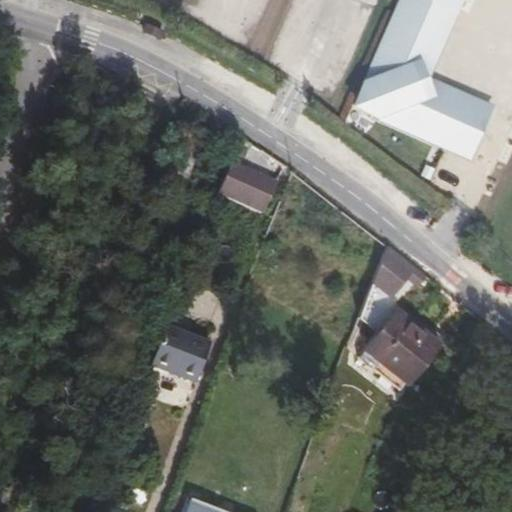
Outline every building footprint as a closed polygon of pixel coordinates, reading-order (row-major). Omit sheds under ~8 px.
[(472,157),(483,132),(473,128),(479,117),(430,94),(424,96),(418,79),(413,68),(417,66),(440,15),(428,11),(432,0),(401,0),(356,106),(472,157)] [(464,0),(432,0),(428,11),(440,15),(417,66),(413,68),(418,79),(424,96),(430,94),(479,117),(473,128),(483,132),(488,121),(495,106),(431,76),(459,14),(464,0)] [(170,173),(188,179),(205,133),(188,126),(170,173)] [(276,181),(231,165),(216,206),(261,223),(276,181)] [(413,267),(386,245),(374,279),(382,285),(392,294),(406,276),(413,267)] [(414,268),(413,267),(406,276),(416,284),(423,275),(414,268)] [(407,383),(439,343),(397,309),(366,349),(407,383)] [(213,344),(170,327),(156,365),(198,382),(213,344)] [(223,511),(189,499),(184,511),(223,511)]
